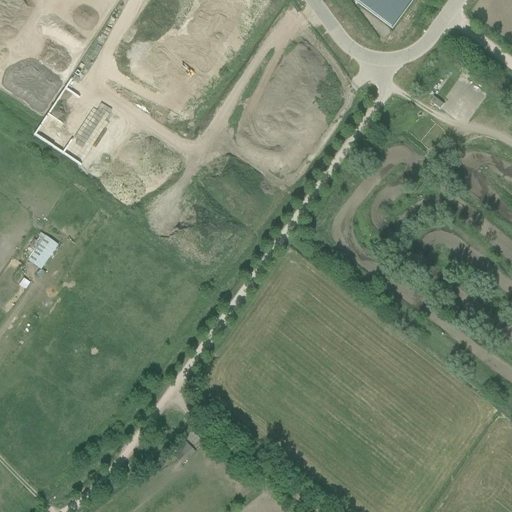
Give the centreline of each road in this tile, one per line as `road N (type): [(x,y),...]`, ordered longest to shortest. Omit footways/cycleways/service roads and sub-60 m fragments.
road 1 (track): [(64,511),(139,436),(385,95),(388,62)]
road 2 (track): [(168,396),(308,511)]
road 3 (track): [(386,84),(437,117),(511,143)]
